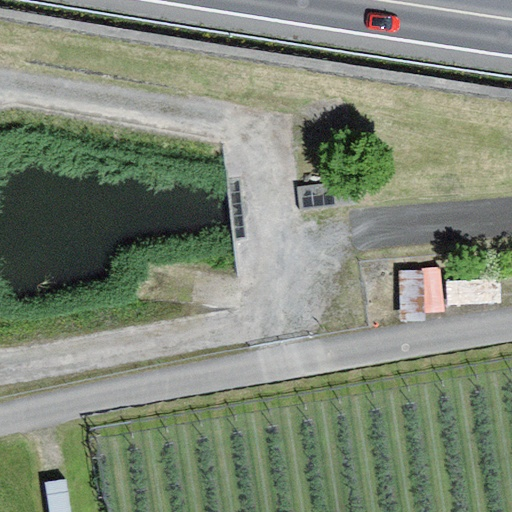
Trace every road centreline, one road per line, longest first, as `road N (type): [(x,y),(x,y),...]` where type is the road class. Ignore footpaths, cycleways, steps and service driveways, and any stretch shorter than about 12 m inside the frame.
road 1 (track): [(0,423),(511,325)]
road 2 (track): [(353,236),(291,243),(283,316),(0,369)]
road 3 (track): [(291,243),(270,174),(235,121),(0,81)]
road 4 (trunk): [(511,18),(385,0)]
